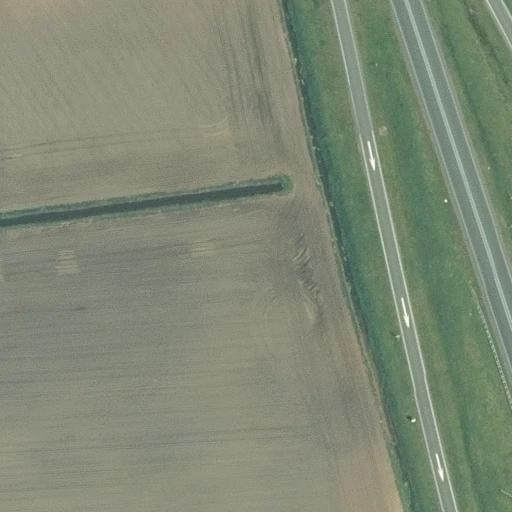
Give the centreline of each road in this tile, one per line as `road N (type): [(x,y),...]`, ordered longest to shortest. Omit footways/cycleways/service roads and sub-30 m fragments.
road 1 (trunk): [(337,0),(449,511)]
road 2 (trunk): [(511,323),(408,0)]
